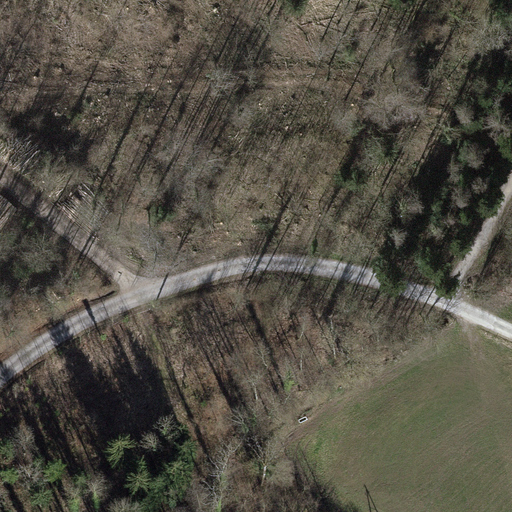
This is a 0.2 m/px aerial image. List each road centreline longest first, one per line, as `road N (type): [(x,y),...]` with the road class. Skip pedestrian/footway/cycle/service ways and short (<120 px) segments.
road 1 (track): [(444,301),(318,265),(240,266),(97,313),(0,377)]
road 2 (track): [(135,298),(159,363),(153,431),(132,460),(68,511)]
road 3 (track): [(144,295),(0,176)]
road 4 (track): [(444,301),(511,189)]
